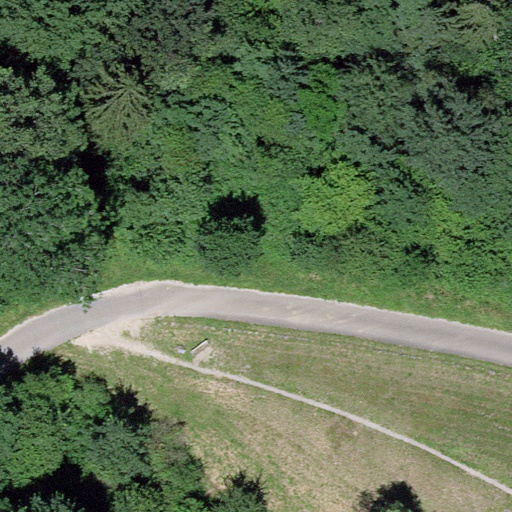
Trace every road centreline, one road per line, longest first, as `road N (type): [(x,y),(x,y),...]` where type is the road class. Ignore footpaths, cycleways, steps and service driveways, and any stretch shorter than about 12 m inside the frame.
road 1 (track): [(0,367),(49,334),(162,298),(284,306)]
road 2 (unclassified): [(511,346),(284,306)]
